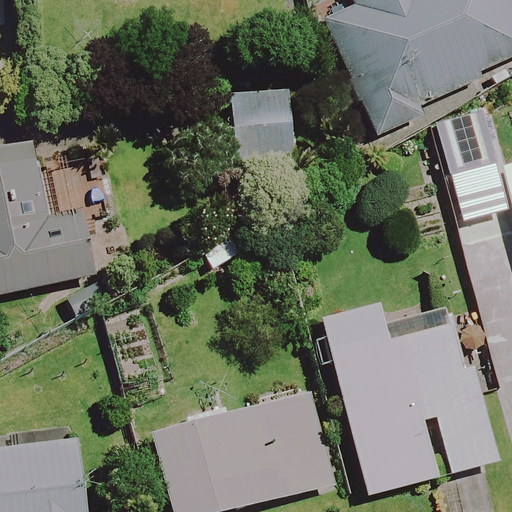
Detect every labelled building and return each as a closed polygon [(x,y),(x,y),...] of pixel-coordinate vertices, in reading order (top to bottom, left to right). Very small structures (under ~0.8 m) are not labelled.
[(511,66),(511,18),(503,0),(378,0),(318,28),(373,146),(420,124),(414,111),(511,66)] [(58,88),(60,80),(59,72),(55,64),(50,58),(42,54),(34,52),(26,53),(18,56),(12,62),(8,69),(6,77),(7,86),(11,93),(16,100),(24,104),(32,105),(40,104),(48,101),(54,95),(58,88)] [(45,232),(30,154),(0,160),(0,303),(88,287),(76,226),(45,232)] [(511,173),(497,178),(511,232),(511,173)] [(432,423),(448,483),(492,472),(456,332),(384,350),(374,313),(318,327),(363,505),(435,486),(420,426),(432,423)] [(260,511),(330,494),(305,402),(146,444),(163,511),(260,511)] [(85,511),(76,446),(0,456),(0,511),(85,511)]
